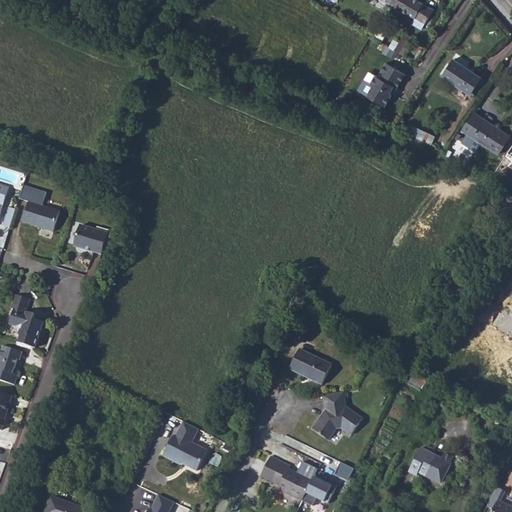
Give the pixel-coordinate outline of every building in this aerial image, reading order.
[(394,8),(398,11),(404,0),(381,0),(385,2),(381,8),(384,11),(391,15),(394,8)] [(410,0),(404,0),(398,11),(403,14),(410,0)] [(410,0),(403,14),(413,19),(414,20),(423,5),(414,0),(410,0)] [(440,15),(423,5),(414,20),(424,26),(432,30),(440,15)] [(410,25),(421,31),(424,26),(414,20),(413,19),(410,25)] [(398,53),(406,57),(416,41),(408,36),(398,53)] [(482,77),(454,59),(443,75),(471,94),(482,77)] [(397,89),(406,75),(387,63),(379,77),(376,75),(371,84),(373,85),(367,96),(386,106),(392,95),(392,92),(395,87),(397,89)] [(475,110),(462,130),(498,154),(511,135),(475,110)] [(433,143),(436,135),(410,123),(406,131),(433,143)] [(0,182),(0,215),(10,186),(0,182)] [(24,184),(19,198),(29,201),(23,221),(54,231),(60,211),(43,205),(47,192),(24,184)] [(439,195),(427,215),(435,220),(431,227),(448,238),(464,211),(439,195)] [(16,209),(9,207),(3,225),(10,227),(16,209)] [(108,234),(81,225),(75,245),(102,254),(108,234)] [(52,237),(54,232),(42,228),(40,234),(52,237)] [(16,342),(33,347),(41,323),(32,319),(32,314),(23,310),(26,298),(14,295),(9,307),(12,308),(8,322),(15,324),(16,329),(18,335),(16,342)] [(298,343),(288,362),(322,379),(331,360),(298,343)] [(18,360),(21,352),(3,346),(1,352),(0,351),(0,379),(14,384),(17,374),(12,373),(17,359),(18,360)] [(70,382),(60,405),(70,410),(80,387),(70,382)] [(342,390),(322,392),(323,407),(325,408),(322,412),(320,411),(311,424),(327,436),(336,424),(348,433),(360,416),(343,405),(342,396),(342,390)] [(0,425),(11,395),(0,391),(0,425)] [(199,429),(183,421),(177,434),(173,435),(163,456),(181,465),(184,464),(197,470),(208,450),(192,442),(199,429)] [(49,443),(39,472),(49,475),(59,446),(49,443)] [(423,454),(416,451),(406,472),(413,475),(415,470),(439,482),(451,456),(442,452),(439,458),(424,452),(423,454)] [(279,468),(272,482),(286,488),(284,492),(303,501),(312,481),(297,473),(289,469),(290,466),(271,456),(268,463),(279,468)] [(297,473),(312,481),(315,475),(317,472),(318,469),(303,462),(297,473)] [(349,481),(355,469),(341,462),(335,474),(349,481)] [(261,476),(272,482),(279,468),(268,463),(261,476)] [(337,486),(315,475),(312,481),(303,501),(313,506),(317,498),(328,504),(337,486)] [(497,487),(487,506),(496,510),(494,511),(511,511),(511,507),(500,502),(505,492),(497,487)] [(169,511),(174,503),(158,496),(152,509),(149,511),(148,511),(169,511)] [(45,511),(82,511),(83,510),(52,497),(45,511)]
